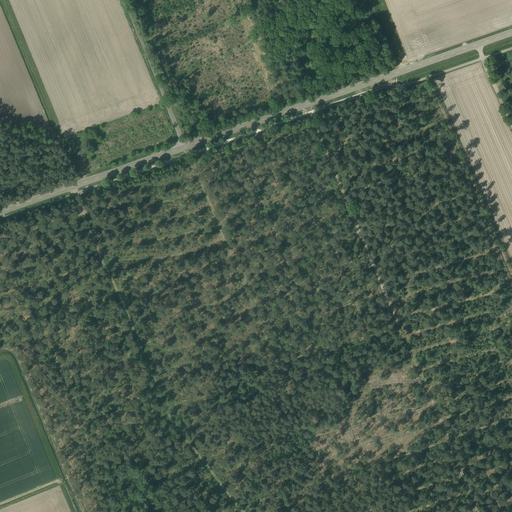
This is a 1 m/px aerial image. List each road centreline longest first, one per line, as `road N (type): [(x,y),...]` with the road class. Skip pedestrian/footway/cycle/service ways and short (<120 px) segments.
road 1 (track): [(242,511),(162,400),(73,187)]
road 2 (secondary): [(511,33),(185,147)]
road 3 (secondary): [(185,147),(0,213)]
road 4 (unclassified): [(124,0),(185,147)]
